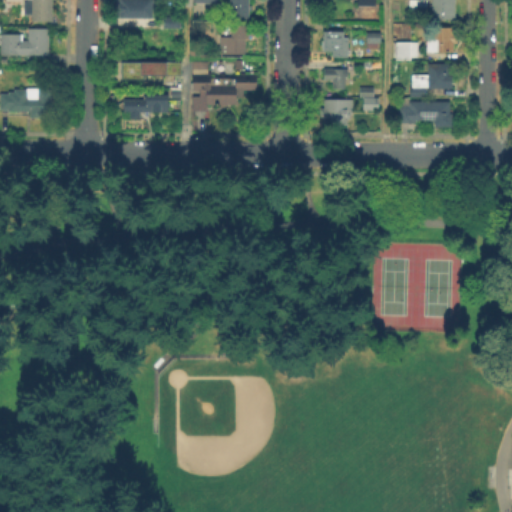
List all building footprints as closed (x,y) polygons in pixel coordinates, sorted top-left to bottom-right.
[(52,0),(52,23),(31,23),(31,16),(23,16),(23,3),(31,3),(31,0),(52,0)] [(156,0),(156,1),(155,16),(123,15),(123,0),(156,0)] [(249,0),(249,22),(230,22),(230,0),(249,0)] [(457,0),(457,17),(435,17),(435,0),(457,0)] [(165,26),(165,16),(182,16),(182,26),(165,26)] [(247,26),(247,39),(244,39),(244,55),(220,55),(219,38),(230,38),(230,26),(247,26)] [(454,27),(454,34),(458,34),(458,42),(454,42),(454,51),(428,52),(428,39),(433,39),(433,27),(454,27)] [(49,29),(49,55),(0,55),(0,34),(20,34),(20,41),(28,41),(28,29),(49,29)] [(346,31),(346,37),(350,37),(350,57),(326,57),(325,31),(346,31)] [(382,32),(382,43),(379,43),(379,48),(368,48),(368,32),(382,32)] [(420,41),(420,55),(413,55),(413,58),(398,58),(398,41),(420,41)] [(346,61),(346,68),(350,68),(350,77),(347,77),(347,88),(332,87),(332,78),(326,78),(326,68),(330,68),(331,60),(346,61)] [(178,62),(178,74),(147,74),(147,78),(123,78),(123,61),(178,62)] [(207,62),(208,72),(210,72),(211,78),(235,78),(235,105),(199,106),(199,91),(192,91),(192,62),(207,62)] [(428,95),(411,96),(411,89),(414,88),(414,74),(429,74),(430,64),(453,63),(454,88),(428,89),(428,95)] [(238,94),(238,73),(257,74),(256,94),(238,94)] [(375,87),(375,96),(361,96),(361,87),(375,87)] [(51,91),(50,113),(43,113),(42,119),(29,119),(30,113),(7,113),(7,111),(0,112),(0,95),(8,95),(8,93),(14,93),(14,91),(51,91)] [(452,100),(452,112),(454,112),(454,126),(437,126),(437,120),(417,120),(417,122),(401,122),(401,106),(399,106),(398,97),(413,96),(413,100),(452,100)] [(380,97),(379,111),(365,111),(365,97),(380,97)] [(351,113),(351,119),(349,119),(349,124),(325,125),(325,116),(322,116),(321,108),(326,107),(326,99),(355,99),(355,113),(351,113)] [(165,104),(165,114),(140,113),(140,119),(130,119),(130,113),(123,113),(123,100),(147,101),(147,103),(165,104)]
